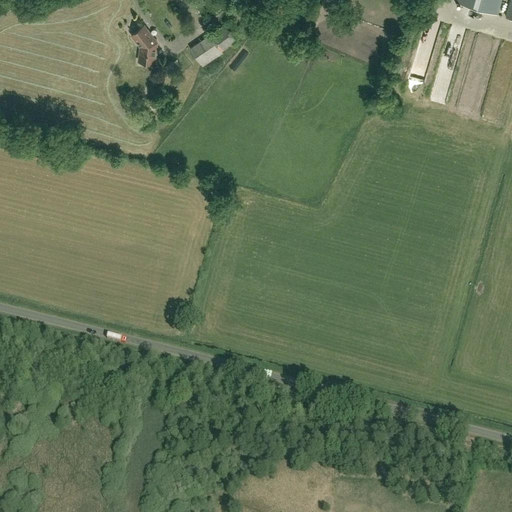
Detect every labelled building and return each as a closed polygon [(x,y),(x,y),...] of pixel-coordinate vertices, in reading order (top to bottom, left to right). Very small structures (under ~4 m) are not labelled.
[(511,0),(455,0),(456,1),(497,13),(500,0),(510,0),(506,16),(511,17),(511,0)] [(280,20),(285,6),(270,1),(265,15),(280,20)] [(225,22),(189,47),(202,65),(223,51),(221,49),(237,39),(225,22)] [(146,45),(156,46),(157,41),(143,24),(131,34),(140,46),(145,43),(146,45)] [(145,43),(140,46),(138,60),(154,62),(156,46),(146,45),(145,43)] [(179,68),(173,60),(163,68),(168,75),(179,68)] [(148,101),(146,103),(151,110),(153,108),(160,103),(154,94),(147,99),(148,101)]
